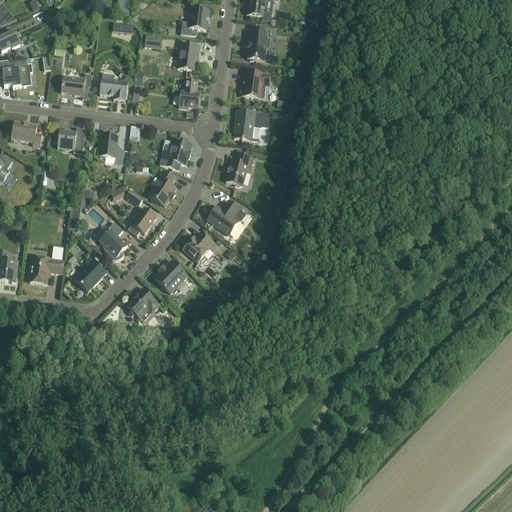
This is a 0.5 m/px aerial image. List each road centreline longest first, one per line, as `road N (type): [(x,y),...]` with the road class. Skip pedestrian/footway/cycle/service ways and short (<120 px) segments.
road 1 (residential): [(0,303),(84,314),(101,307),(179,224),(202,180),(212,135)]
road 2 (residential): [(212,135),(0,106)]
road 3 (residential): [(212,135),(230,0)]
